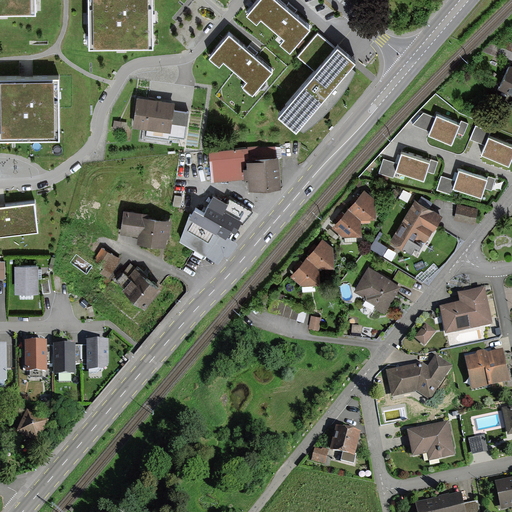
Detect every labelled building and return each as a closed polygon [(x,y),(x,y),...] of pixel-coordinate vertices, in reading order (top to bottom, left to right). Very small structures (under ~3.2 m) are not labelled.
[(35,0),(0,0),(0,11),(35,11),(35,0)] [(150,0),(88,0),(89,45),(151,44),(150,0)] [(290,49),(310,26),(279,0),(257,0),(247,13),(257,21),(261,16),(284,35),(280,40),(290,49)] [(271,69),(229,34),(210,56),(219,63),(223,59),(247,79),(243,83),(252,91),(271,69)] [(299,57),(315,71),(334,48),(318,34),(299,57)] [(279,113),(296,127),(355,59),(338,44),(334,48),(315,71),(279,113)] [(511,70),(510,70),(500,90),(511,96),(511,70)] [(58,76),(0,76),(0,137),(59,137),(58,76)] [(174,104),(137,99),(133,128),(147,130),(170,134),(174,111),(174,104)] [(189,113),(174,111),(170,134),(147,130),(146,137),(170,140),(170,137),(185,139),(189,113)] [(458,124),(435,115),(428,134),(451,143),(458,124)] [(511,153),(511,146),(487,136),(480,154),(507,165),(511,153)] [(247,150),(209,152),(211,183),(248,181),(249,193),(281,190),(278,159),(276,159),(275,146),(247,148),(247,150)] [(427,161),(401,152),(395,169),(421,178),(427,161)] [(436,174),(440,162),(434,160),(430,172),(436,174)] [(486,178),(458,169),(452,187),(480,196),(486,178)] [(369,186),(338,224),(351,234),(372,231),(369,219),(386,216),(383,198),(369,186)] [(191,218),(189,216),(181,242),(205,257),(205,256),(219,236),(226,240),(227,237),(230,232),(235,235),(241,224),(242,225),(253,212),(230,198),(226,204),(214,197),(203,216),(195,212),(191,218)] [(445,214),(421,199),(395,240),(419,255),(445,214)] [(0,234),(38,230),(34,202),(0,205),(0,234)] [(483,208),(461,204),(458,219),(480,223),(483,208)] [(150,215),(124,212),(121,234),(140,237),(139,244),(164,247),(166,238),(169,239),(171,222),(149,219),(150,215)] [(219,236),(205,256),(218,264),(224,256),(227,257),(238,244),(227,237),(226,240),(219,236)] [(325,236),(293,275),(309,288),(329,284),(326,270),(343,266),(340,248),(325,236)] [(378,241),(374,248),(389,258),(394,250),(378,241)] [(120,259),(102,248),(96,257),(98,258),(96,262),(105,268),(101,273),(109,277),(120,259)] [(131,265),(117,282),(125,289),(123,291),(145,309),(160,291),(145,279),(148,275),(138,267),(136,269),(131,265)] [(38,266),(15,267),(16,294),(39,294),(38,266)] [(407,285),(374,266),(359,292),(392,311),(407,285)] [(48,278),(41,279),(43,293),(50,292),(48,278)] [(463,303),(446,306),(452,336),(498,328),(490,287),(461,292),(463,303)] [(314,317),(312,328),(319,330),(322,318),(314,317)] [(439,331),(431,323),(420,336),(428,344),(439,331)] [(109,337),(87,337),(87,345),(88,362),(88,368),(109,368),(109,337)] [(47,339),(25,339),(25,370),(30,370),(30,377),(43,377),(43,370),(47,370),(46,364),(47,345),(47,339)] [(75,342),(54,342),(55,372),(59,372),(59,381),(71,381),(71,372),(76,372),(76,362),(76,345),(75,342)] [(88,362),(87,345),(76,345),(76,362),(88,362)] [(511,362),(508,348),(469,357),(476,390),(511,382),(511,362)] [(430,364),(392,370),(396,398),(421,394),(434,403),(460,366),(439,351),(430,364)] [(50,417),(27,407),(17,429),(39,440),(50,417)] [(511,408),(503,410),(508,433),(511,431),(511,408)] [(453,420),(413,429),(419,457),(434,454),(436,461),(461,456),(453,420)] [(365,432),(343,426),(336,452),(358,458),(365,432)] [(488,437),(472,439),(474,456),(490,454),(488,437)] [(332,451),(318,447),(314,459),(328,463),(332,451)] [(511,476),(501,479),(508,509),(511,508),(511,476)] [(471,511),(467,493),(421,503),(422,511),(471,511)]
